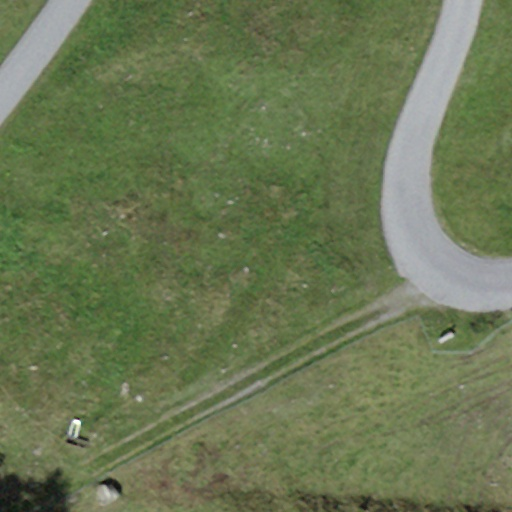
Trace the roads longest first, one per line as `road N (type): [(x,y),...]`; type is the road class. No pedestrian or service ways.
road 1 (unclassified): [(511,276),(476,271),(441,250),(420,212),(421,166),(473,0)]
road 2 (unclassified): [(80,0),(0,107)]
